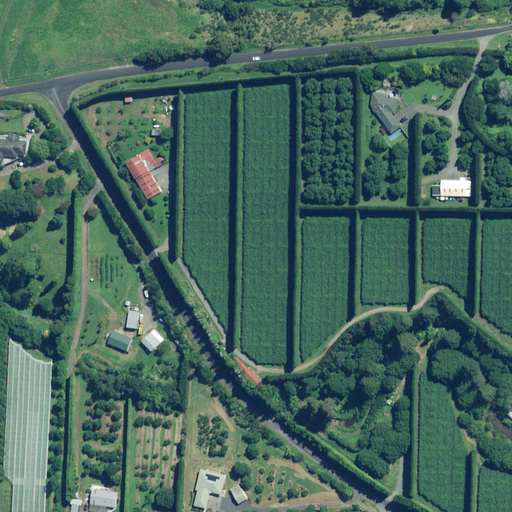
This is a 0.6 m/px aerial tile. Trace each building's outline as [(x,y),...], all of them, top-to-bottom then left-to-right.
[(374,113),(375,112),(391,133),(401,126),(392,113),(396,110),(397,98),(383,97),(384,92),(372,90),(370,105),(372,108),(371,109),(374,113)] [(18,140),(19,135),(8,134),(8,139),(0,138),(0,162),(2,163),(3,156),(17,157),(17,154),(25,155),(26,140),(18,140)] [(154,160),(147,150),(125,163),(147,199),(161,191),(149,171),(164,162),(160,156),(154,160)] [(464,177),(460,177),(460,180),(441,180),(440,195),(470,196),(470,181),(464,181),(464,177)] [(138,312),(128,311),(126,327),(136,329),(138,312)] [(163,340),(153,329),(141,342),(151,352),(163,340)] [(225,476),(200,470),(195,490),(197,491),(193,506),(205,508),(209,492),(220,495),(225,476)] [(246,500),(238,485),(230,489),(238,504),(246,500)] [(117,492),(91,489),(88,511),(94,511),(105,511),(106,506),(115,508),(117,492)]
